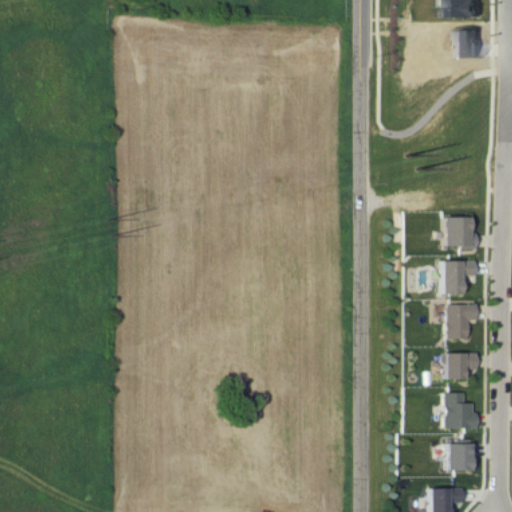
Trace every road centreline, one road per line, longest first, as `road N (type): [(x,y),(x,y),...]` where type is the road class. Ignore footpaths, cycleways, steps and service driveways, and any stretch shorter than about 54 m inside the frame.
road 1 (residential): [(358,511),(354,0)]
road 2 (residential): [(511,17),(498,286),(498,511)]
